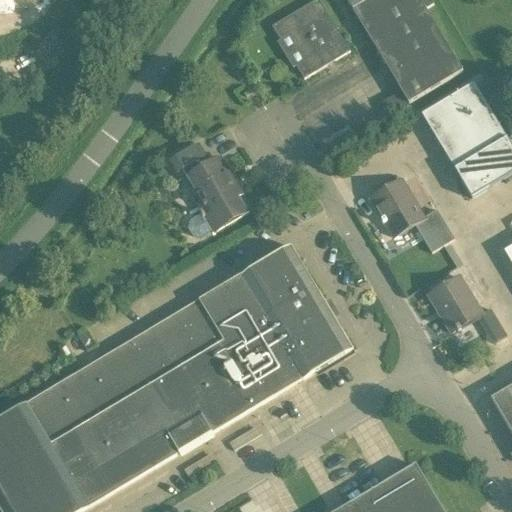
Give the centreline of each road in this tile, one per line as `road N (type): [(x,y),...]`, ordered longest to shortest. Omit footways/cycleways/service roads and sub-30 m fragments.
road 1 (unclassified): [(0,267),(109,135),(205,0)]
road 2 (unclassified): [(272,130),(294,139),(430,369)]
road 3 (unclassified): [(187,511),(430,369)]
road 4 (unclassified): [(430,369),(511,503)]
